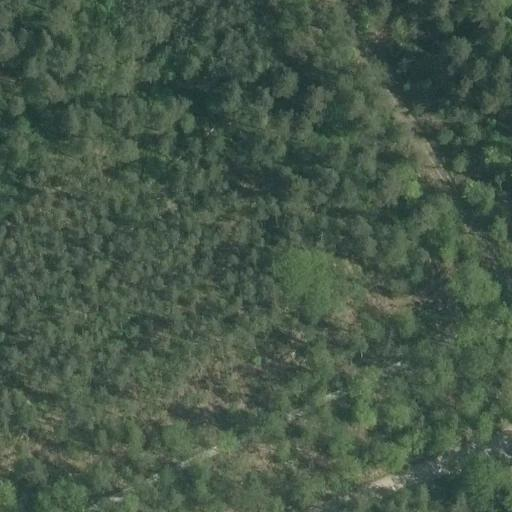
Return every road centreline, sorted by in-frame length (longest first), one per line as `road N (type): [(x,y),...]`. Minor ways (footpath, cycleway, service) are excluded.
road 1 (track): [(332,0),(511,291)]
road 2 (track): [(332,511),(511,439)]
